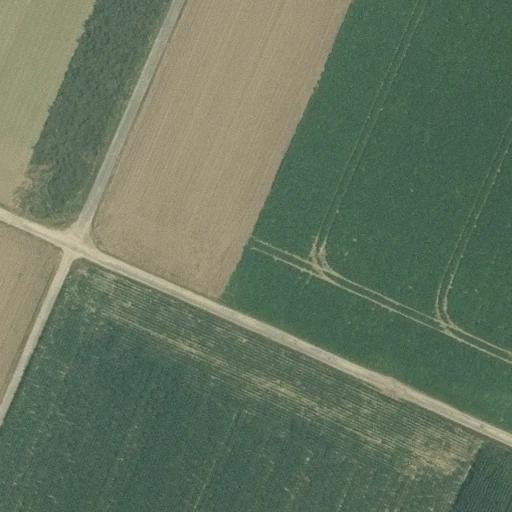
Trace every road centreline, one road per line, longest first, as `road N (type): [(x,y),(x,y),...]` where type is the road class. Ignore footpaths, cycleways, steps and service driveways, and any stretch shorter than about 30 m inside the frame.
road 1 (track): [(511,444),(0,217)]
road 2 (track): [(179,0),(0,420)]
